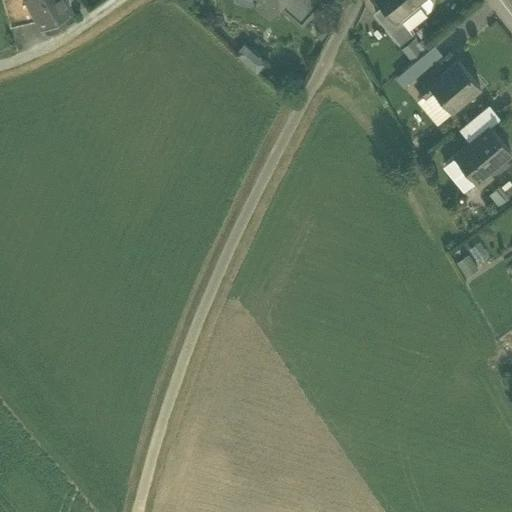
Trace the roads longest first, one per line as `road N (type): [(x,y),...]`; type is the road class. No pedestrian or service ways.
road 1 (track): [(355,0),(196,322),(137,511)]
road 2 (residential): [(118,0),(43,49),(0,62)]
